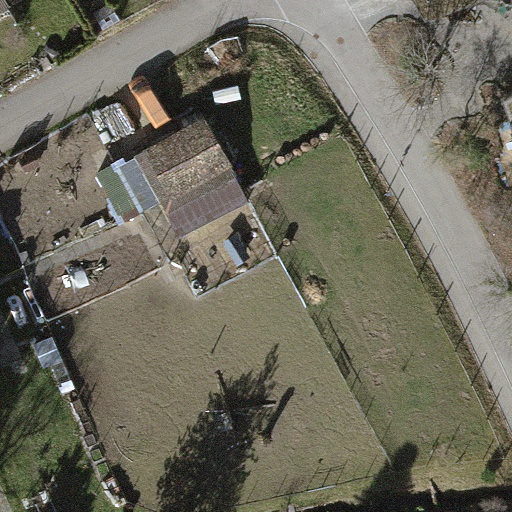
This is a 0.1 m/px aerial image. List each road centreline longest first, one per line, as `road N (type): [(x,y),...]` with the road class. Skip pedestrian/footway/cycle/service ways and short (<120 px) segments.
road 1 (residential): [(511,341),(435,193),(317,0)]
road 2 (residential): [(232,0),(0,129)]
